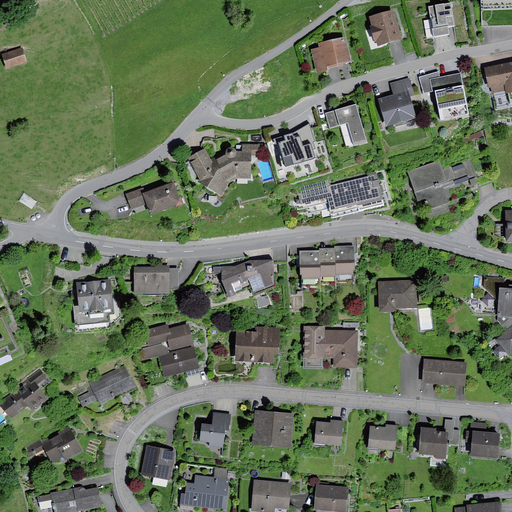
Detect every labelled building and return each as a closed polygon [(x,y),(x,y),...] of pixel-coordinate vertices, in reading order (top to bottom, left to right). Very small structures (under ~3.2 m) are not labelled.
[(511,0),(481,0),(482,10),(511,8),(511,0)] [(451,4),(430,7),(434,37),(449,35),(448,27),(455,26),(451,4)] [(394,10),(369,18),(378,47),(402,40),(394,10)] [(370,44),(376,42),(373,28),(366,30),(370,44)] [(319,48),(311,50),(317,74),(328,72),(327,67),(349,62),(343,38),(318,43),(319,48)] [(20,50),(0,57),(0,59),(5,73),(26,65),(20,50)] [(511,61),(484,68),(489,94),(505,90),(506,94),(508,94),(510,104),(511,103),(511,61)] [(248,68),(258,93),(272,88),(263,63),(248,68)] [(419,77),(424,94),(433,92),(430,80),(440,77),(439,72),(419,77)] [(461,73),(430,80),(433,92),(434,91),(441,121),(469,115),(461,73)] [(410,78),(391,83),(394,95),(408,91),(407,88),(412,87),(410,78)] [(394,95),(379,100),(387,127),(416,118),(408,91),(394,95)] [(356,105),(325,114),(329,130),(341,126),(347,148),(366,142),(356,105)] [(294,133),(273,139),(275,146),(278,145),(285,167),(315,159),(313,150),(316,149),(314,143),(316,143),(310,123),(294,133)] [(212,163),(204,149),(188,158),(199,179),(198,182),(221,196),(229,184),(237,179),(251,179),(251,156),(258,156),(260,145),(242,144),(242,151),(236,151),(235,150),(233,148),(230,148),(228,149),(226,150),(225,152),(225,154),(226,155),(212,163)] [(440,161),(407,172),(417,203),(426,200),(430,210),(449,204),(448,200),(452,199),(449,191),(471,184),(464,164),(452,169),(451,167),(443,170),(440,161)] [(294,202),(296,211),(306,209),(307,215),(330,210),(332,218),(385,205),(377,171),(367,174),(367,177),(327,186),(329,194),(294,202)] [(174,182),(142,194),(146,205),(150,216),(182,205),(174,182)] [(131,211),(146,205),(142,194),(140,189),(125,195),(131,211)] [(33,207),(37,199),(24,193),(20,201),(33,207)] [(335,248),(335,276),(353,275),(353,271),(355,271),(355,246),(335,247),(335,248)] [(320,250),(320,277),(336,277),(335,276),(335,248),(320,249),(320,250)] [(320,250),(300,251),(300,276),(302,276),(302,280),(321,279),(320,277),(320,250)] [(236,267),(222,267),(222,282),(229,299),(236,296),(235,294),(251,287),(254,293),(274,285),(274,261),(250,261),(236,267)] [(155,268),(134,267),(134,294),(170,294),(170,286),(179,286),(179,269),(170,269),(170,266),(155,266),(155,268)] [(503,279),(485,278),(484,289),(498,301),(463,299),(474,314),(498,316),(511,317),(511,290),(502,289),(503,279)] [(111,279),(76,283),(79,306),(74,307),(76,326),(110,322),(109,315),(115,315),(111,279)] [(415,280),(378,280),(378,313),(391,313),(396,313),(396,309),(415,309),(415,280)] [(0,353),(7,350),(10,356),(20,352),(10,330),(3,315),(0,316),(0,353)] [(511,317),(498,316),(498,321),(506,331),(495,341),(509,356),(511,353),(511,317)] [(167,325),(145,331),(149,347),(167,342),(170,352),(194,346),(189,324),(169,329),(167,325)] [(246,335),(237,335),(235,362),(273,364),(274,354),(279,354),(280,328),(255,327),(255,333),(246,333),(246,335)] [(323,359),(325,359),(326,330),(325,327),(303,327),(303,370),(323,370),(323,359)] [(358,331),(326,330),(325,359),(334,359),(334,368),(357,368),(358,331)] [(160,356),(165,376),(199,368),(194,348),(169,354),(167,349),(162,345),(142,349),(145,359),(160,356)] [(467,363),(424,360),(422,383),(465,386),(467,363)] [(29,382),(17,391),(29,406),(33,411),(38,407),(48,400),(36,385),(46,378),(39,369),(27,379),(29,382)] [(122,370),(91,385),(99,403),(131,389),(122,370)] [(17,391),(0,404),(0,405),(11,420),(29,406),(17,391)] [(294,414),(255,411),(252,445),(291,448),(294,414)] [(231,415),(214,413),(212,425),(202,424),(200,441),(210,443),(209,446),(223,448),(225,430),(229,431),(231,415)] [(395,423),(397,415),(389,413),(387,421),(395,423)] [(455,420),(445,419),(444,433),(448,433),(448,440),(450,440),(449,444),(459,445),(460,431),(454,430),(455,420)] [(331,424),(317,422),(315,444),(341,447),(344,421),(331,420),(331,424)] [(487,431),(487,424),(470,422),(470,430),(487,431)] [(386,428),(370,426),(368,449),(394,452),(397,426),(386,425),(386,428)] [(60,435),(41,445),(50,463),(62,457),(65,461),(82,452),(75,438),(69,427),(59,432),(60,435)] [(437,429),(421,428),(419,455),(436,456),(435,459),(446,460),(448,440),(448,433),(444,433),(437,432),(437,429)] [(487,432),(472,431),(472,432),(466,431),(466,442),(472,443),(470,458),(498,460),(500,434),(487,432)] [(36,442),(24,449),(29,458),(41,451),(36,442)] [(175,452),(147,447),(141,476),(169,481),(175,452)] [(230,479),(195,475),(194,483),(186,482),(185,494),(181,494),(180,505),(226,511),(230,479)] [(291,484),(254,480),(251,511),(257,511),(275,511),(276,508),(289,510),(291,484)] [(346,511),(349,488),(317,485),(314,510),(338,511),(346,511)] [(50,495),(37,497),(38,504),(52,501),(54,511),(78,511),(101,508),(98,488),(86,490),(85,489),(84,487),(82,487),(49,493),(50,495)] [(467,507),(454,508),(454,511),(502,511),(501,502),(466,505),(467,507)]
